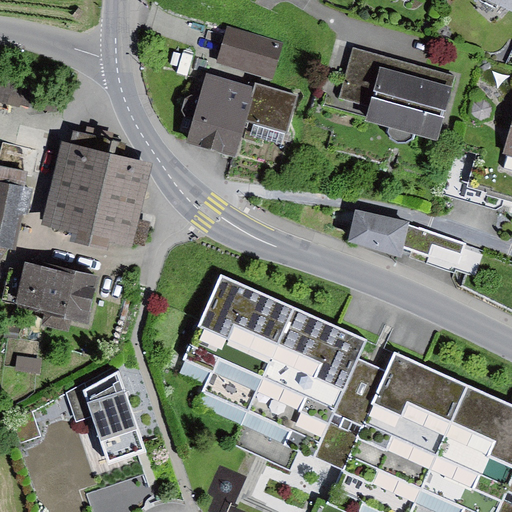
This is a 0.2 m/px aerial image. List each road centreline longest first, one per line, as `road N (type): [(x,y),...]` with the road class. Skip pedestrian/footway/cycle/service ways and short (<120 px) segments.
road 1 (tertiary): [(116,57),(121,89),(152,150),(208,214),(511,349)]
road 2 (track): [(511,253),(389,209),(222,191)]
road 3 (residential): [(116,57),(0,27)]
